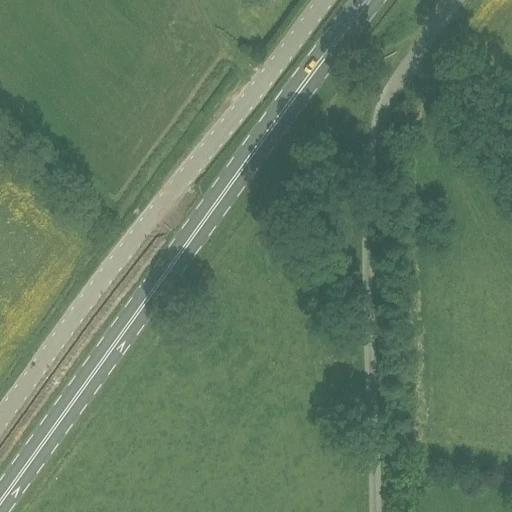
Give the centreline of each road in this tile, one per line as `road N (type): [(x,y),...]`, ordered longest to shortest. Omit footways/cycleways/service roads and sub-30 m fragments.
road 1 (primary): [(0,509),(367,0)]
road 2 (unclassified): [(0,445),(327,0)]
road 3 (unclassified): [(373,511),(367,226),(375,131),(383,100),(455,0)]
road 4 (track): [(511,153),(410,62)]
